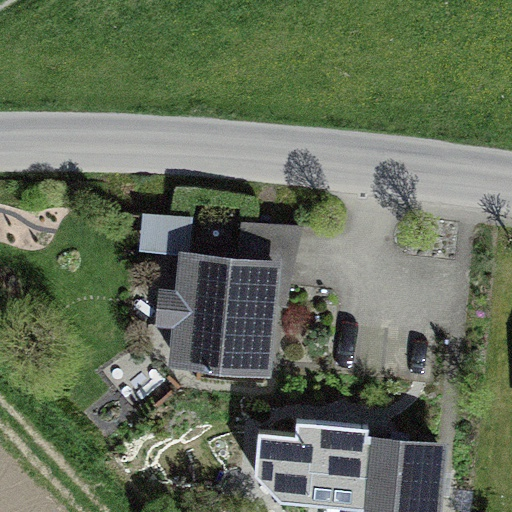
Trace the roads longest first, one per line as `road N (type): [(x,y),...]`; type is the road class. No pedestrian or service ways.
road 1 (residential): [(0,142),(189,144),(511,183)]
road 2 (track): [(0,414),(90,511)]
